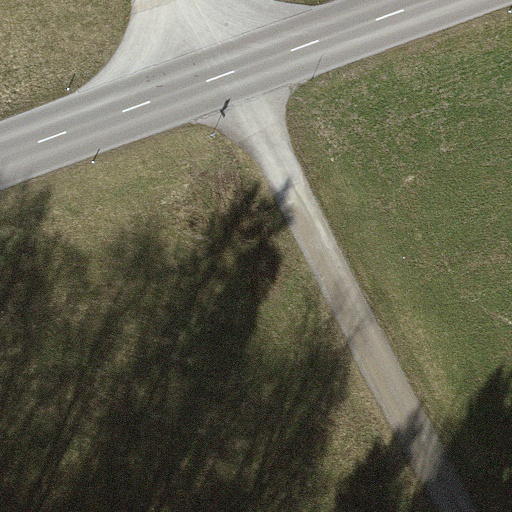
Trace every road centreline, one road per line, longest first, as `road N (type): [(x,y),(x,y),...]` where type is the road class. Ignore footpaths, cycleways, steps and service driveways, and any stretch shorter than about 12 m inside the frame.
road 1 (track): [(452,511),(192,0)]
road 2 (tertiary): [(444,0),(0,161)]
